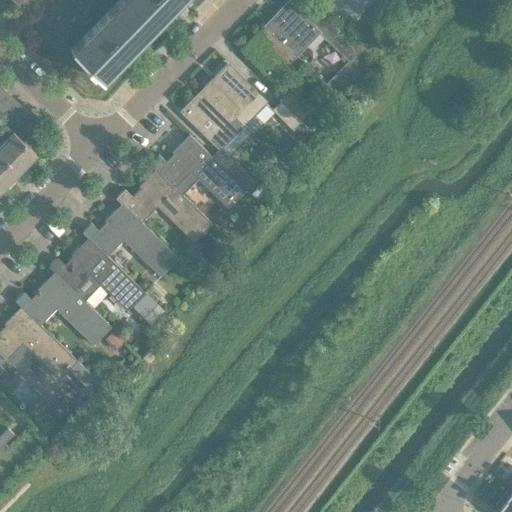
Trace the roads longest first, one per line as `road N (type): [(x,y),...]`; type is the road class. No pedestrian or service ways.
road 1 (residential): [(98,145),(242,0)]
road 2 (residential): [(0,242),(98,145)]
road 3 (residential): [(98,145),(0,51)]
